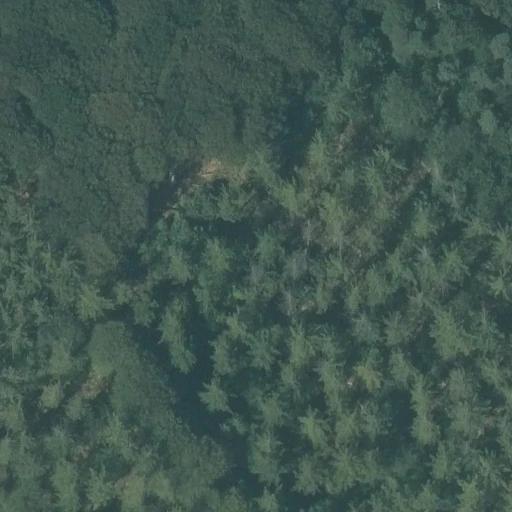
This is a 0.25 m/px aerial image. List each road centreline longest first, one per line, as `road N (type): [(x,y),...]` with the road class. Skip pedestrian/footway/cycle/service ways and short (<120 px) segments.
road 1 (track): [(511,230),(289,32),(151,0)]
road 2 (track): [(0,198),(241,511)]
